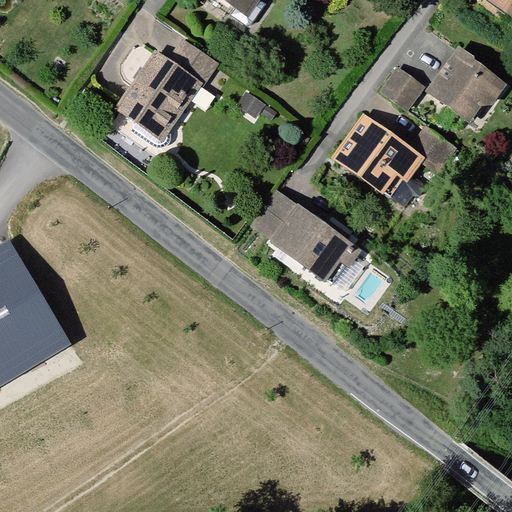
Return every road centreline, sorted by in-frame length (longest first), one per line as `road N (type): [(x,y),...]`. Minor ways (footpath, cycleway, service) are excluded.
road 1 (tertiary): [(511,501),(0,97)]
road 2 (residential): [(429,0),(293,186)]
